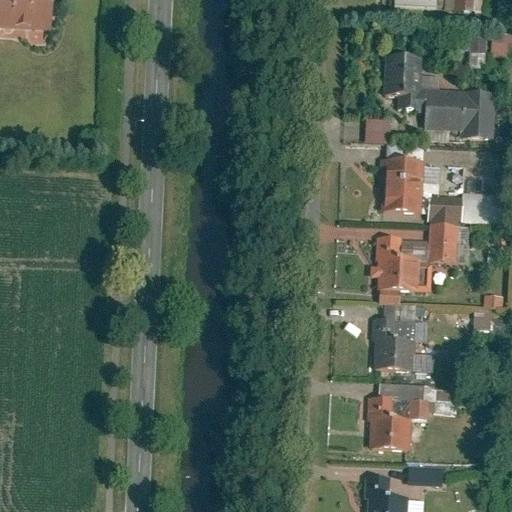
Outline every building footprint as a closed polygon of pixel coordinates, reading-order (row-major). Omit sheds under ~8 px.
[(61,0),(0,0),(0,31),(60,34),(61,0)] [(397,0),(397,10),(432,9),(431,0),(397,0)] [(479,0),(457,0),(457,15),(479,17),(479,0)] [(511,35),(496,36),(496,61),(511,61),(511,35)] [(489,36),(473,36),(472,69),(489,69),(489,36)] [(425,63),(391,61),(389,97),(423,99),(424,92),(425,63)] [(470,140),(497,142),(499,95),(424,92),(423,99),(423,114),(431,114),(430,131),(471,133),(470,140)] [(396,123),(372,122),(370,144),(395,145),(396,123)] [(428,166),(386,164),(383,215),(426,218),(428,166)] [(508,230),(509,198),(466,196),(465,199),(464,228),(508,230)] [(465,199),(434,197),(433,227),(464,228),(465,199)] [(464,228),(433,227),(432,244),(431,266),(437,266),(462,267),(464,228)] [(437,266),(431,266),(432,244),(382,241),(380,291),(383,291),(403,292),(435,294),(437,266)] [(383,291),(382,307),(402,308),(403,292),(383,291)] [(476,315),(477,334),(492,333),(491,314),(476,315)] [(397,324),(376,323),(373,372),(416,374),(417,345),(396,344),(397,324)] [(428,387),(382,384),(382,400),(416,402),(427,402),(428,387)] [(398,402),(373,400),(370,451),(413,453),(415,421),(398,420),(398,402)] [(435,422),(436,403),(427,402),(416,402),(415,421),(435,422)] [(411,469),(411,490),(445,489),(445,468),(411,469)] [(389,484),(364,482),(363,503),(368,503),(367,511),(405,511),(406,491),(389,490),(389,484)]
